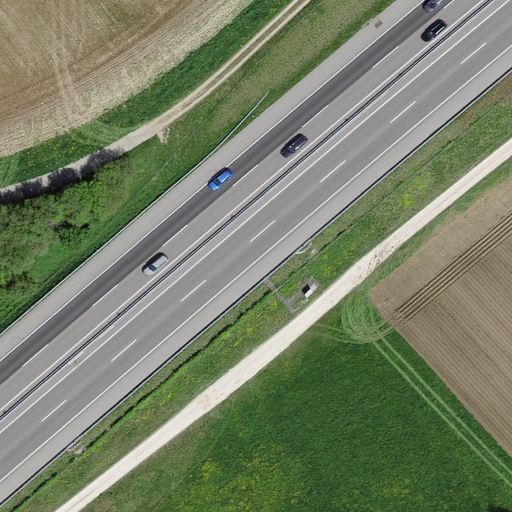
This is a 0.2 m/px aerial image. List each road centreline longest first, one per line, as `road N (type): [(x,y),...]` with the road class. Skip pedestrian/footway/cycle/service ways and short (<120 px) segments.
road 1 (motorway): [(0,456),(511,21)]
road 2 (motorway): [(453,0),(0,385)]
road 3 (track): [(66,511),(511,147)]
road 4 (track): [(303,0),(172,114),(88,164),(0,197)]
